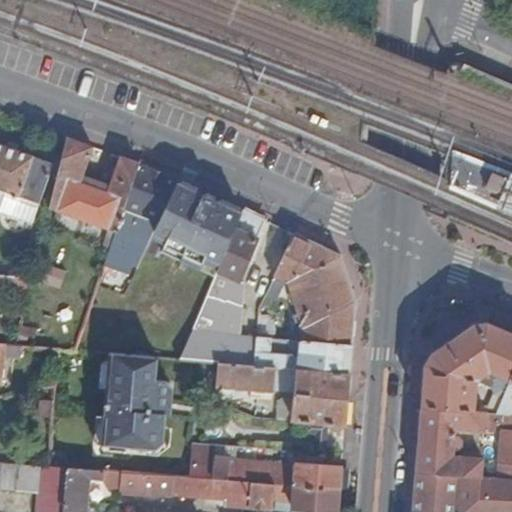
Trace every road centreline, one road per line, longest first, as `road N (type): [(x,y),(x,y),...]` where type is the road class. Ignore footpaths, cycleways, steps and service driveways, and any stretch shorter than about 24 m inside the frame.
road 1 (residential): [(400,241),(144,131),(0,82)]
road 2 (secondary): [(376,511),(400,241)]
road 3 (secondary): [(400,241),(419,0)]
road 4 (residential): [(400,241),(511,285)]
